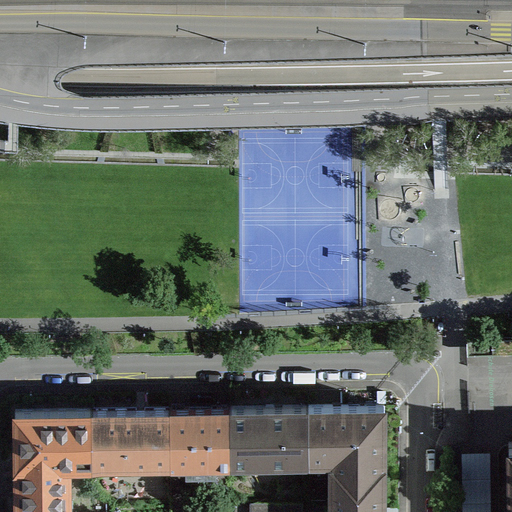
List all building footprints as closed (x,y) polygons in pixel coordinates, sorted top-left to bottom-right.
[(212,1),(212,0),(0,0),(0,85),(34,89),(48,90),(83,91),(118,92),(183,91),(210,90),(212,5),(212,1)] [(511,335),(467,337),(468,350),(511,348),(511,335)] [(384,403),(308,404),(308,449),(332,449),(332,479),(337,479),(337,501),(384,501),(384,403)] [(308,404),(230,405),(230,451),(250,450),(250,457),(289,456),(288,450),(308,449),(308,404)] [(230,457),(230,451),(230,405),(170,406),(170,452),(170,458),(186,458),(216,457),(230,457)] [(170,452),(170,406),(92,407),(92,453),(170,452)] [(16,461),(16,511),(68,511),(68,481),(61,481),(61,462),(68,461),(68,459),(68,453),(92,453),(92,407),(15,408),(16,461)] [(254,501),(254,511),(301,511),(301,501),(254,501)] [(383,511),(384,501),(337,501),(337,511),(383,511)]
